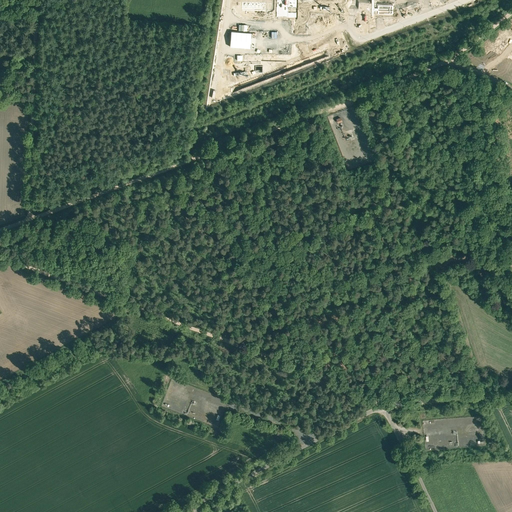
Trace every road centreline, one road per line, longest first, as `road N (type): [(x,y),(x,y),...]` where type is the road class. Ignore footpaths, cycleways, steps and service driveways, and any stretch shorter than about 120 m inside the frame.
road 1 (track): [(0,230),(442,62),(511,8)]
road 2 (track): [(0,253),(383,407)]
road 3 (unclassified): [(383,407),(184,511)]
road 4 (track): [(30,218),(35,0)]
road 5 (unclassified): [(511,389),(383,407)]
